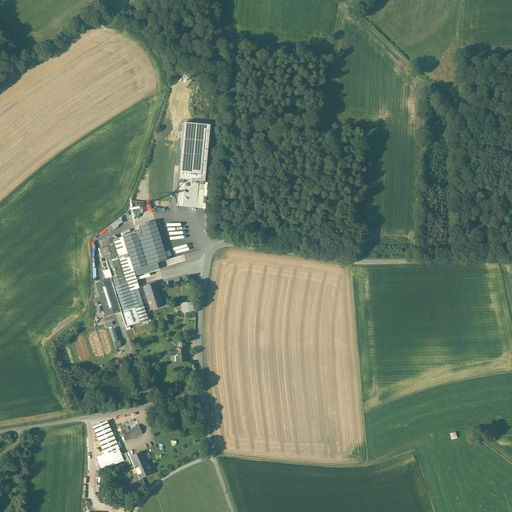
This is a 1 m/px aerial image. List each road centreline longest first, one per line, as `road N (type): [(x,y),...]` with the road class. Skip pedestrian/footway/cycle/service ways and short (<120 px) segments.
road 1 (unclassified): [(511,257),(357,262),(214,246),(198,342),(203,395)]
road 2 (track): [(214,246),(207,238),(219,101),(206,0)]
road 3 (unclassified): [(203,395),(0,433)]
road 4 (unclassified): [(203,395),(232,511)]
